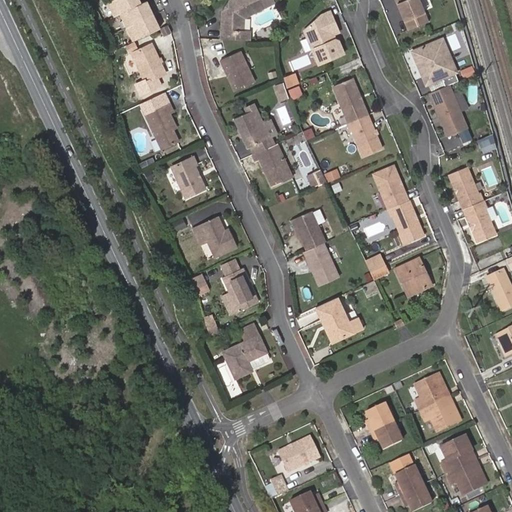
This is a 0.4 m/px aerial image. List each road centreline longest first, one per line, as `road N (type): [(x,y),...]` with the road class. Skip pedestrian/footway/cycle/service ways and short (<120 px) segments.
road 1 (secondary): [(195,426),(0,10)]
road 2 (residential): [(173,0),(194,85),(276,274),(281,322),(314,394)]
road 3 (residential): [(454,328),(460,257),(427,184),(428,133),(374,74),(361,33),(363,0)]
road 4 (residential): [(454,328),(314,394)]
road 5 (residential): [(511,454),(454,328)]
road 6 (residential): [(314,394),(372,511)]
